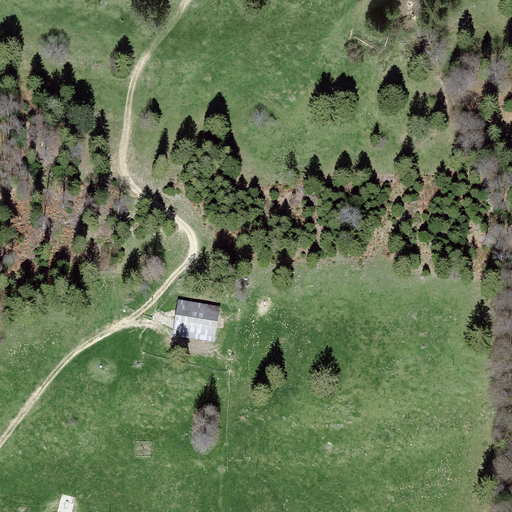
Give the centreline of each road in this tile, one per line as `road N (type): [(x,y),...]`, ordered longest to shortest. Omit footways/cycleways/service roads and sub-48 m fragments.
road 1 (track): [(187,0),(129,87),(126,176),(192,239),(187,264),(142,307)]
road 2 (track): [(0,444),(60,364),(142,307)]
